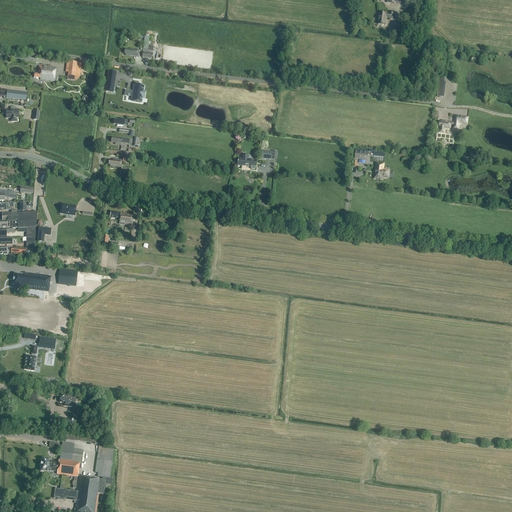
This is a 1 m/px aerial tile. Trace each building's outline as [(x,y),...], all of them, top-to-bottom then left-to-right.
[(393,19),(394,12),(390,12),(389,15),(379,14),(378,25),(385,26),(386,17),(389,18),(393,19)] [(153,47),(148,47),(148,45),(151,45),(151,42),(149,41),(149,40),(151,41),(151,38),(144,37),(143,48),(140,47),(140,50),(142,51),(142,50),(143,50),(143,53),(142,53),(142,58),(152,59),(153,54),(152,54),(153,47)] [(67,73),(67,76),(75,77),(76,74),(77,63),(69,62),(67,73)] [(54,82),(56,69),(39,66),(38,74),(34,73),(34,78),(40,79),(40,80),(54,82)] [(113,88),(116,73),(109,72),(106,91),(113,92),(113,88)] [(444,98),(446,82),(439,81),(437,97),(444,98)] [(135,86),(133,102),(142,103),(143,98),(145,98),(146,92),(144,91),(144,87),(135,86)] [(27,93),(22,93),(7,91),(7,92),(6,97),(6,99),(26,101),(27,93)] [(6,111),(6,119),(11,118),(11,122),(12,122),(13,122),(14,122),(15,122),(16,121),(16,118),(18,118),(18,110),(15,110),(15,108),(10,108),(11,110),(6,111)] [(442,121),(441,122),(439,122),(439,126),(440,126),(439,132),(443,133),(444,128),(450,129),(451,124),(453,124),(452,129),(458,130),(459,123),(463,124),(467,124),(468,117),(464,117),(455,115),(454,123),(451,122),(442,121)] [(127,126),(127,121),(124,121),(124,119),(119,119),(119,121),(114,120),(113,124),(117,125),(117,127),(123,127),(123,126),(127,126)] [(276,160),(277,152),(273,151),(273,153),(272,153),(272,152),(262,151),(261,159),(271,160),(271,159),(276,160)] [(255,169),(256,161),(248,160),(248,156),(241,155),(241,159),(238,158),(237,166),(241,166),(242,166),(248,167),(251,167),(251,169),(255,169)] [(121,168),(122,161),(114,160),(114,161),(109,161),(108,165),(110,165),(110,167),(121,168)] [(375,174),(374,178),(381,179),(382,177),(388,178),(388,177),(388,176),(389,173),(388,172),(389,171),(382,170),(383,164),(379,164),(378,165),(376,165),(375,171),(375,174)] [(0,201),(4,201),(4,197),(15,199),(15,200),(20,201),(21,197),(15,196),(16,193),(0,191),(0,201)] [(74,216),(76,207),(63,205),(62,214),(74,216)] [(7,227),(12,227),(12,229),(22,229),(22,230),(26,230),(26,232),(35,232),(37,212),(2,214),(2,221),(0,221),(0,227),(3,227),(3,228),(7,228),(7,227)] [(121,220),(120,224),(132,226),(133,215),(113,212),(110,212),(109,218),(112,218),(121,220)] [(117,250),(118,244),(110,243),(110,246),(107,246),(109,237),(102,236),(101,248),(117,250)] [(34,250),(35,239),(26,239),(26,249),(34,250)] [(76,286),(78,271),(60,270),(58,284),(76,286)] [(49,292),(51,277),(23,273),(23,275),(14,274),(13,286),(15,286),(14,287),(18,287),(21,287),(21,289),(49,292)] [(52,297),(50,297),(50,293),(44,292),(43,305),(51,306),(52,297)] [(36,355),(37,347),(32,346),(31,354),(32,354),(32,357),(26,356),(24,370),(34,371),(36,357),(35,357),(35,355),(36,355)] [(75,405),(76,398),(70,397),(70,395),(64,395),(64,397),(63,397),(63,398),(60,397),(59,403),(64,404),(63,407),(69,407),(70,404),(71,404),(71,405),(75,405)] [(55,418),(54,424),(73,426),(74,414),(68,413),(67,419),(55,418)] [(103,439),(99,439),(99,438),(64,434),(63,439),(95,443),(95,445),(98,445),(95,472),(98,473),(97,477),(102,478),(102,480),(100,480),(99,494),(104,494),(105,484),(112,485),(113,479),(110,479),(112,463),(111,463),(112,451),(104,450),(106,440),(103,440),(103,439)] [(42,459),(41,464),(40,466),(41,466),(40,471),(47,472),(47,471),(57,472),(57,475),(77,477),(79,469),(81,469),(83,450),(73,449),(74,444),(62,443),(60,460),(59,460),(58,463),(49,461),(49,460),(46,460),(42,459)] [(96,511),(99,494),(100,480),(79,477),(77,492),(63,490),(60,490),(55,489),(54,499),(75,501),(74,511),(96,511)]
